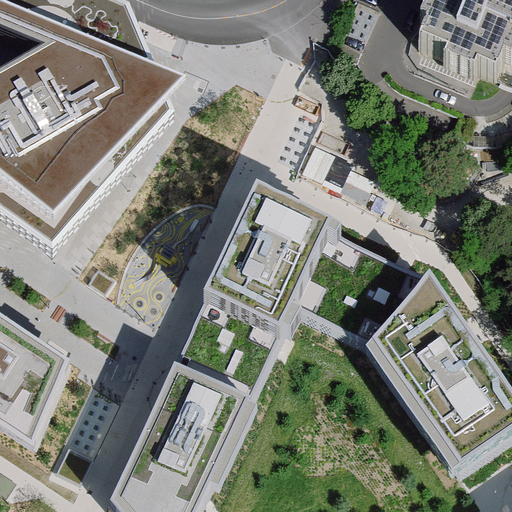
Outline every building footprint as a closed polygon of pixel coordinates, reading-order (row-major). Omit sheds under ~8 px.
[(130,15),(94,0),(0,0),(0,224),(53,262),(174,125),(130,15)] [(511,0),(442,0),(421,53),(496,83),(503,66),(511,69),(511,0)] [(206,308),(285,344),(297,319),(334,239),(255,201),(206,308)] [(297,319),(372,355),(433,286),(334,239),(297,319)] [(372,355),(458,481),(511,446),(511,406),(433,286),(372,355)] [(179,365),(257,404),(285,344),(206,308),(179,365)] [(0,428),(36,452),(68,368),(0,322),(0,428)] [(205,511),(257,404),(179,365),(108,511),(205,511)] [(0,490),(12,496),(20,480),(0,469),(0,490)]
